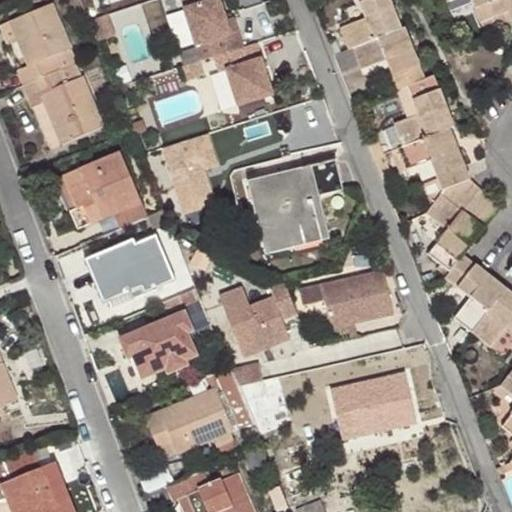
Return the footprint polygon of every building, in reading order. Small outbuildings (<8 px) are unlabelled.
[(196,43),(231,32),(221,0),(206,0),(185,7),(196,43)] [(388,0),(359,0),(367,18),(341,28),(348,49),(353,48),(400,30),(388,0)] [(511,0),(442,0),(443,0),(442,0),(472,0),(479,19),(506,9),(509,18),(511,17),(511,0)] [(18,69),(23,84),(74,62),(49,3),(10,21),(17,39),(28,64),(18,69)] [(0,24),(8,43),(17,39),(10,21),(0,24)] [(400,30),(353,48),(360,70),(386,61),(397,89),(409,85),(423,80),(404,28),(400,30)] [(247,62),(242,46),(213,55),(218,71),(225,68),(237,105),(272,94),(260,58),(247,62)] [(101,125),(75,61),(74,62),(23,84),(24,84),(33,110),(47,105),(63,142),(101,125)] [(423,80),(409,85),(419,113),(394,123),(403,145),(450,128),(453,126),(434,76),(428,78),(423,80)] [(403,145),(399,147),(406,167),(431,158),(442,189),(468,178),(463,165),(450,128),(403,145)] [(206,130),(161,144),(182,212),(213,202),(201,166),(216,162),(206,130)] [(140,201),(120,151),(64,175),(77,207),(70,210),(78,229),(140,201)] [(381,154),(373,157),(389,198),(397,195),(381,154)] [(335,158),(303,166),(319,231),(271,243),(266,220),(259,221),(266,252),(330,237),(318,194),(342,187),(335,158)] [(319,231),(303,166),(248,179),(259,221),(266,220),(271,243),(319,231)] [(470,199),(479,187),(468,178),(442,189),(441,192),(462,210),(470,199)] [(492,216),(501,205),(479,187),(470,199),(492,216)] [(441,192),(426,212),(446,229),(428,253),(450,271),(463,254),(483,227),(462,210),(441,192)] [(483,227),(492,216),(470,199),(462,210),(483,227)] [(168,224),(163,210),(149,216),(153,229),(168,224)] [(156,233),(95,258),(104,282),(99,284),(106,300),(131,290),(141,286),(144,292),(175,279),(156,233)] [(463,254),(450,271),(446,277),(470,298),(455,316),(473,331),(506,288),(463,254)] [(104,282),(95,258),(90,260),(99,284),(104,282)] [(329,327),(392,312),(381,268),(318,283),(329,327)] [(295,312),(281,276),(265,280),(270,294),(247,303),(240,284),(218,292),(240,354),(287,337),(280,318),(295,312)] [(133,297),(144,292),(141,286),(131,290),(133,297)] [(511,293),(506,288),(473,331),(491,345),(507,325),(511,329),(511,293)] [(198,299),(194,289),(179,295),(183,305),(198,299)] [(175,337),(187,332),(192,330),(184,310),(119,335),(127,356),(131,355),(141,350),(150,373),(165,367),(168,372),(186,365),(184,359),(175,337)] [(196,354),(187,332),(175,337),(184,359),(196,354)] [(141,350),(131,355),(140,377),(150,373),(141,350)] [(0,405),(2,404),(18,399),(0,357),(0,405)] [(511,368),(501,384),(511,393),(511,412),(503,424),(511,430),(511,368)] [(409,422),(411,426),(428,418),(403,374),(374,389),(367,377),(344,390),(363,428),(368,425),(380,449),(383,447),(400,438),(395,430),(409,422)] [(214,437),(230,431),(232,429),(214,388),(144,416),(162,458),(214,437)] [(363,428),(344,390),(336,395),(371,458),(384,451),(383,447),(380,449),(368,425),(363,428)] [(414,431),(411,426),(409,422),(395,430),(400,438),(414,431)] [(234,440),(230,431),(214,437),(217,446),(234,440)] [(51,492),(64,488),(55,463),(1,484),(12,511),(64,511),(61,502),(56,503),(51,492)] [(212,483),(206,468),(165,484),(171,500),(178,498),(185,495),(193,511),(254,511),(238,472),(212,483)] [(69,499),(64,488),(51,492),(56,503),(61,502),(69,499)] [(178,498),(184,511),(193,511),(185,495),(178,498)] [(297,511),(327,511),(321,498),(296,510),(297,511)] [(73,511),(69,499),(61,502),(64,511),(73,511)]
